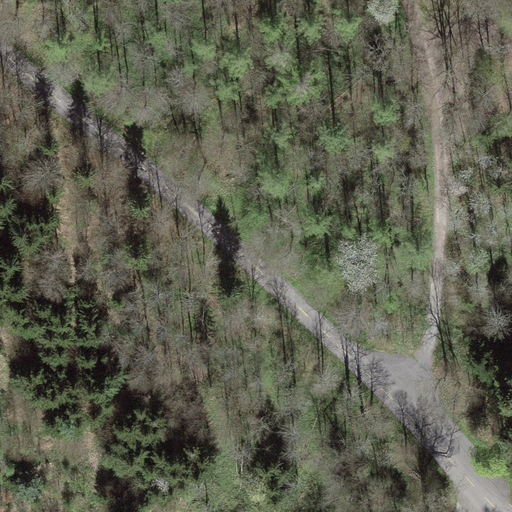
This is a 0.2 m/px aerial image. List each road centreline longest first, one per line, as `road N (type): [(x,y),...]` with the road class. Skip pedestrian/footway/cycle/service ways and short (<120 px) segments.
road 1 (track): [(0,49),(171,189),(339,346),(499,511)]
road 2 (track): [(411,418),(436,297),(443,180),(439,111),(406,0)]
